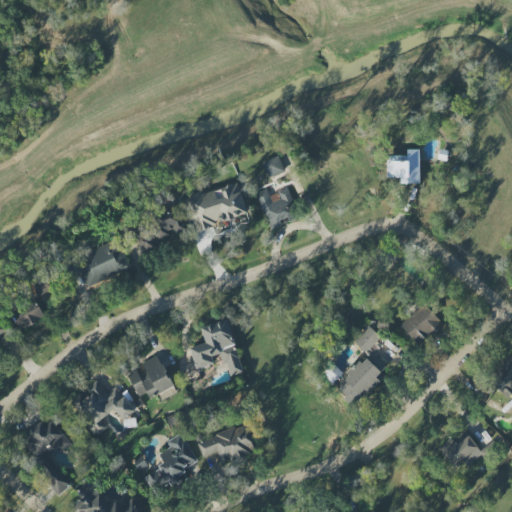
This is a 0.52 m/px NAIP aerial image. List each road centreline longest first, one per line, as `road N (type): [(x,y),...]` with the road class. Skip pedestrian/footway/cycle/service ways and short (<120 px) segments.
road 1 (residential): [(511,310),(431,246),(403,229),(385,230),(95,341),(0,414)]
road 2 (residential): [(511,312),(379,446),(215,511)]
